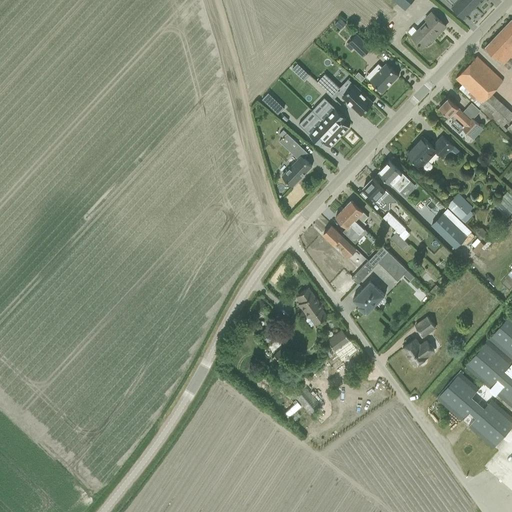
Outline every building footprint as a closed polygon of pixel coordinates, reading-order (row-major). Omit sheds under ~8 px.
[(391,0),(405,11),(413,0),(391,0)] [(446,0),(464,18),(471,11),(470,10),(474,6),(467,0),(446,0)] [(411,36),(418,43),(419,44),(420,43),(423,47),(434,35),(435,37),(445,26),(431,12),(424,19),(426,21),(411,36)] [(334,25),(340,31),(345,25),(339,19),(334,25)] [(511,19),(485,47),(508,70),(511,65),(511,59),(511,58),(511,57),(511,19)] [(370,47),(356,34),(349,42),(362,55),(370,47)] [(307,67),(313,61),(304,51),(298,57),(307,67)] [(476,56),(456,78),(462,84),(458,89),(505,132),(507,130),(503,126),(511,116),(511,112),(491,93),(503,81),(476,56)] [(297,63),(292,69),(303,80),(309,74),(297,63)] [(381,91),(382,92),(399,75),(386,63),(382,67),(378,64),(372,70),(376,73),(370,80),(377,87),(376,88),(380,92),(381,91)] [(325,73),(317,82),(334,98),(342,90),(325,73)] [(348,90),(342,96),(361,114),(373,102),(354,84),(352,82),(346,88),(348,90)] [(265,92),(258,100),(278,117),(284,109),(265,92)] [(463,129),(473,140),(483,129),(472,119),(480,111),(471,102),(462,112),(447,98),(439,107),(454,121),(450,125),(459,133),(463,129)] [(329,102),(317,115),(339,137),(349,127),(338,116),(340,114),(342,116),(343,115),(329,102)] [(317,115),(304,129),(317,142),(318,141),(316,139),(319,136),(330,147),(339,137),(317,115)] [(300,145),(287,133),(282,138),(295,150),(300,145)] [(422,136),(406,153),(413,159),(412,160),(425,172),(427,170),(428,172),(432,168),(431,166),(432,165),(428,161),(437,152),(444,159),(450,152),(457,159),(462,154),(454,147),(455,146),(442,135),(432,146),(422,136)] [(282,164),(274,172),(284,181),(286,180),(292,186),(312,166),(301,155),(288,169),(282,164)] [(389,160),(378,171),(406,197),(416,186),(389,160)] [(373,178),(363,187),(370,194),(369,196),(377,203),(383,209),(389,209),(389,202),(395,202),(397,201),(373,178)] [(493,205),(507,218),(511,211),(511,196),(507,191),(493,205)] [(458,193),(446,205),(464,223),(473,214),(469,211),(473,207),(458,193)] [(351,200),(343,208),(362,227),(366,223),(364,221),(368,217),(351,200)] [(466,235),(433,204),(422,216),(454,247),(466,235)] [(364,229),(362,227),(343,208),(335,216),(348,228),(351,225),(360,233),(364,229)] [(388,212),(382,217),(393,227),(400,234),(399,235),(404,240),(410,234),(405,229),(405,228),(388,212)] [(333,244),(335,242),(344,250),(342,253),(347,258),(356,249),(331,225),(323,235),(333,244)] [(400,234),(393,227),(390,230),(394,234),(390,238),(403,251),(408,245),(404,240),(399,235),(400,234)] [(481,227),(475,233),(481,240),(487,234),(481,227)] [(346,228),(341,233),(353,245),(358,240),(346,228)] [(370,235),(366,239),(372,245),(376,241),(370,235)] [(474,236),(467,241),(476,249),(482,243),(474,236)] [(378,262),(397,280),(407,270),(388,252),(378,262)] [(351,278),(358,284),(374,267),(368,260),(351,278)] [(435,265),(441,272),(445,267),(439,261),(435,265)] [(385,294),(370,280),(353,299),(359,305),(358,306),(365,313),(366,311),(367,313),(385,294)] [(436,284),(429,291),(433,295),(435,296),(441,289),(436,284)] [(322,307),(307,287),(295,296),(300,302),(297,305),(307,318),(308,317),(314,325),(326,315),(321,308),(322,307)] [(433,295),(429,291),(420,300),(425,304),(433,295)] [(511,312),(487,339),(511,360),(511,361),(487,339),(463,366),(483,384),(479,389),(462,374),(464,372),(461,370),(436,398),(494,448),(511,427),(511,417),(508,414),(511,410),(511,312)] [(414,325),(423,337),(436,328),(427,316),(414,325)] [(341,330),(326,340),(334,351),(333,351),(337,356),(327,363),(331,369),(356,351),(348,340),(341,330)] [(416,338),(402,348),(402,349),(403,348),(409,356),(408,356),(414,365),(418,363),(420,364),(422,365),(424,363),(425,361),(424,359),(435,352),(426,339),(420,344),(416,338)] [(271,358),(275,362),(285,353),(280,349),(271,358)] [(327,370),(319,375),(324,382),(334,376),(330,370),(328,372),(327,370)] [(276,388),(289,398),(292,394),(279,384),(276,388)] [(293,394),(312,414),(321,406),(305,388),(300,393),(297,390),(293,394)] [(290,399),(276,411),(281,417),(294,404),(290,399)]
